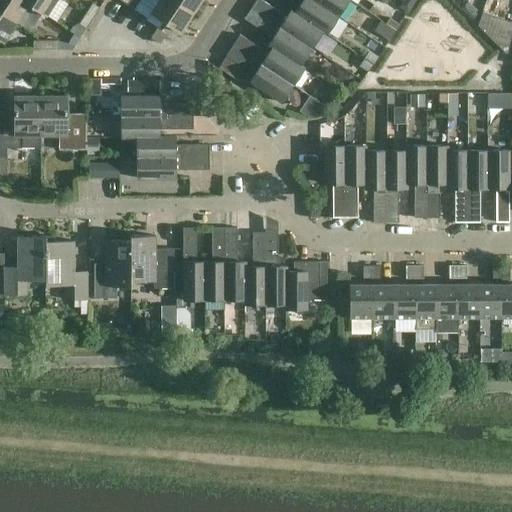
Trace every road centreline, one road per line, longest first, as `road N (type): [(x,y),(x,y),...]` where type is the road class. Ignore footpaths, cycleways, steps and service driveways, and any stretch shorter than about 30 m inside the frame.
road 1 (residential): [(285,205),(16,210),(0,201)]
road 2 (residential): [(511,241),(309,241),(285,205)]
road 3 (residential): [(0,68),(171,68),(195,61)]
road 4 (residential): [(285,205),(195,61)]
